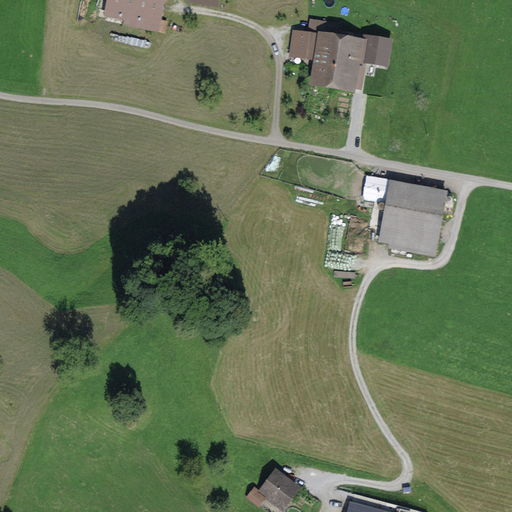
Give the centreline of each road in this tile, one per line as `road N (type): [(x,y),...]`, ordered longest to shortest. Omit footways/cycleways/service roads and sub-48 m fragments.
road 1 (unclassified): [(511,188),(117,107),(0,96)]
road 2 (track): [(466,180),(440,264),(375,270),(354,320),(357,376),(407,462),(406,477),(392,486),(328,485),(326,511)]
road 3 (track): [(183,10),(228,17),(267,36),(280,71),(273,143)]
